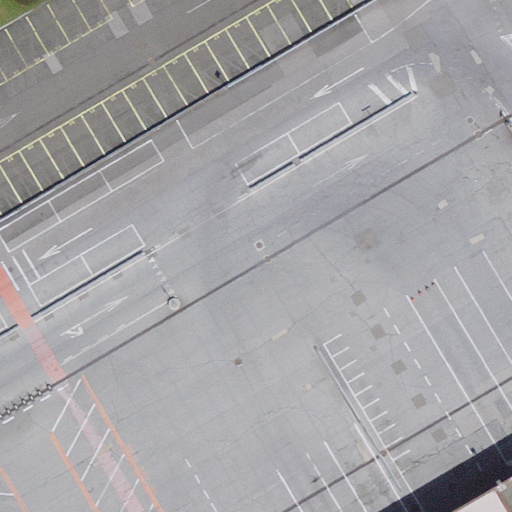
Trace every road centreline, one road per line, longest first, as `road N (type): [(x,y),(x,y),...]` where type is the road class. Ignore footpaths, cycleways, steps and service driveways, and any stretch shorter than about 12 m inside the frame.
road 1 (unknown): [(0,372),(417,126),(472,74),(477,8)]
road 2 (unknown): [(0,274),(411,32),(477,8)]
road 3 (unknown): [(193,0),(0,115)]
